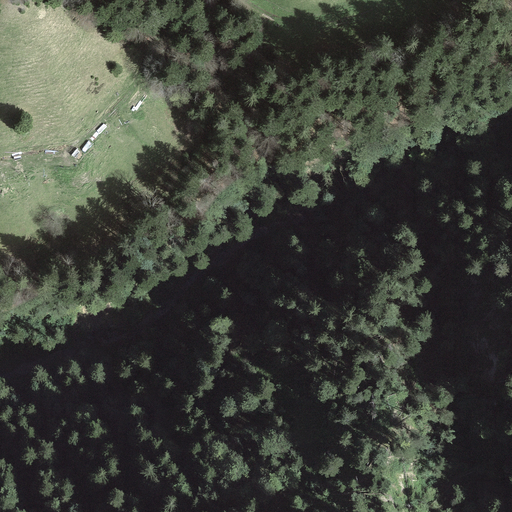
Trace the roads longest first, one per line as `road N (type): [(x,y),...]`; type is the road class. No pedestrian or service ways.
road 1 (track): [(155,0),(136,82),(79,145),(54,161),(0,162)]
road 2 (track): [(401,0),(316,25),(239,0)]
